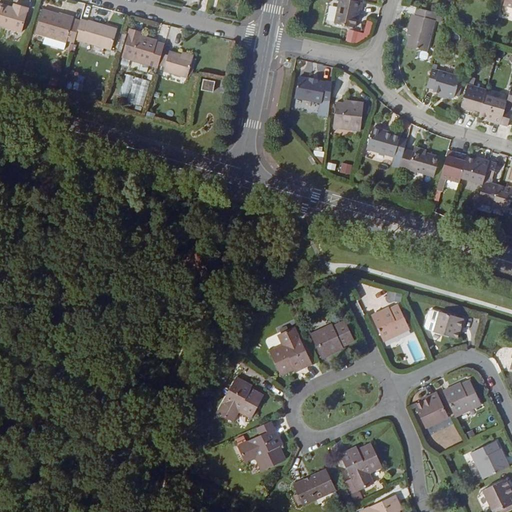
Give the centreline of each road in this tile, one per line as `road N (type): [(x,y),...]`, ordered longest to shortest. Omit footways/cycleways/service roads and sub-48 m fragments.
road 1 (secondary): [(239,178),(511,259)]
road 2 (secondary): [(0,110),(239,178)]
road 3 (residential): [(392,405),(317,440),(295,426),(296,395),(374,359)]
road 4 (residential): [(511,420),(488,370),(474,359),(387,391)]
road 5 (residential): [(511,148),(414,114),(371,72)]
road 6 (residential): [(266,39),(109,0)]
road 7 (unclassified): [(239,178),(266,39)]
